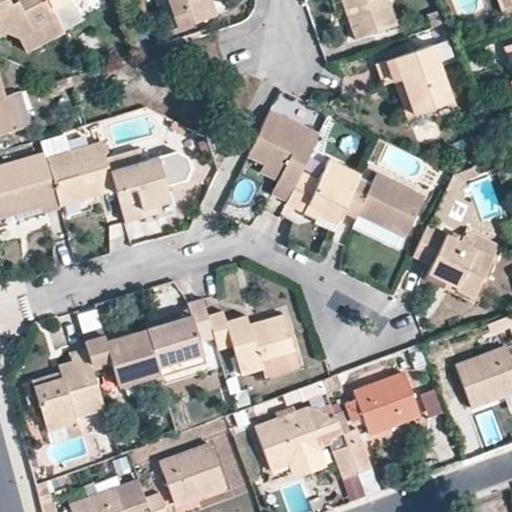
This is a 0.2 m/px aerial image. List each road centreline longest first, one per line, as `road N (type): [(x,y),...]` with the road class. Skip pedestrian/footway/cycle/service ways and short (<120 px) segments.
road 1 (residential): [(359,322),(310,272),(222,245),(0,311)]
road 2 (residential): [(511,466),(387,511)]
